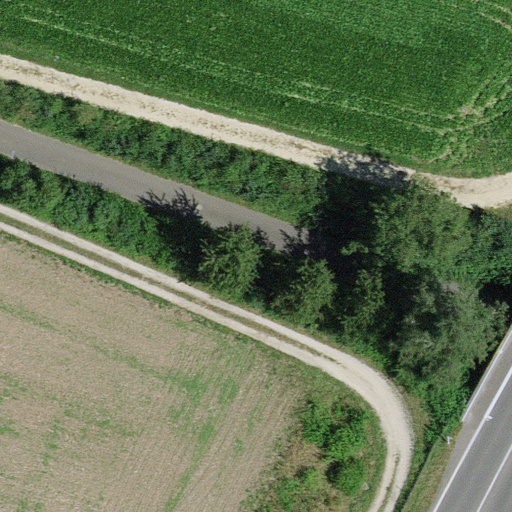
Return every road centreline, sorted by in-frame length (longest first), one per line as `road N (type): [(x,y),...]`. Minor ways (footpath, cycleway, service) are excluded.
road 1 (track): [(380,511),(400,465),(398,425),(380,392),(310,348),(0,213)]
road 2 (track): [(511,326),(0,144)]
road 3 (track): [(511,184),(446,188),(0,62)]
